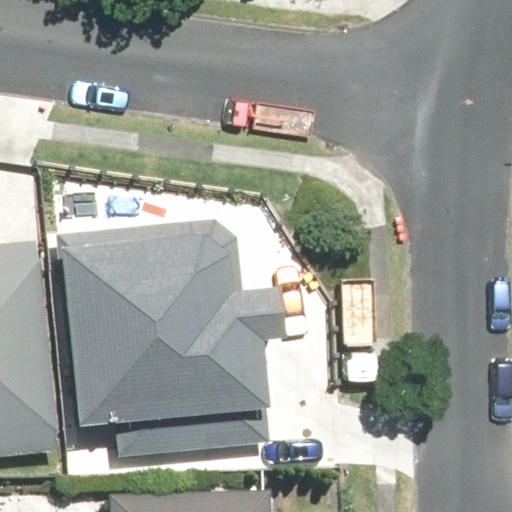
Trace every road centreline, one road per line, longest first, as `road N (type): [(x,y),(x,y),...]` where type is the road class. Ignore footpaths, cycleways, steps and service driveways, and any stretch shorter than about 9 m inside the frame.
road 1 (residential): [(0,35),(480,97)]
road 2 (residential): [(480,97),(473,511)]
